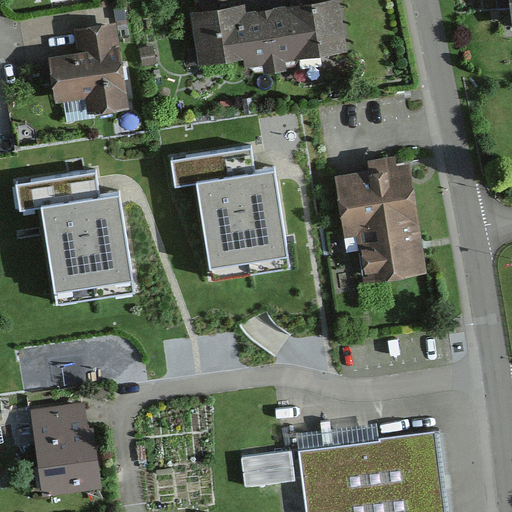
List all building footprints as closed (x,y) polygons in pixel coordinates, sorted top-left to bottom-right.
[(240,0),(184,9),(193,63),(232,56),(234,69),(342,51),(333,0),(310,0),(242,11),(240,0)] [(511,0),(501,0),(506,32),(511,31),(511,0)] [(80,54),(41,60),(48,107),(84,102),(86,114),(125,108),(113,29),(77,35),(80,54)] [(250,142),(174,154),(178,178),(197,175),(212,273),(289,261),(274,160),(254,163),(250,142)] [(402,164),(330,177),(343,246),(359,243),(368,287),(423,276),(402,164)] [(97,167),(17,178),(20,203),(44,200),(58,296),(134,286),(120,186),(100,189),(97,167)] [(59,408),(23,413),(35,495),(94,487),(88,448),(65,451),(59,408)] [(441,511),(431,433),(244,457),(247,483),(306,476),(310,511),(441,511)]
